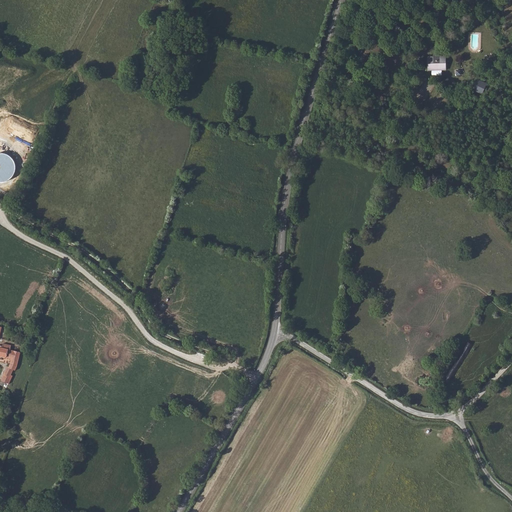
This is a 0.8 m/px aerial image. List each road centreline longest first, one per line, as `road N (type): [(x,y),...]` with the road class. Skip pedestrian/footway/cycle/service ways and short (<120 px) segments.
road 1 (tertiary): [(274,331),(291,170),(343,0)]
road 2 (track): [(0,205),(104,268),(131,291),(154,330),(257,376)]
road 3 (unclassified): [(274,331),(417,413),(457,413)]
road 4 (tertiary): [(178,511),(257,376),(274,331)]
